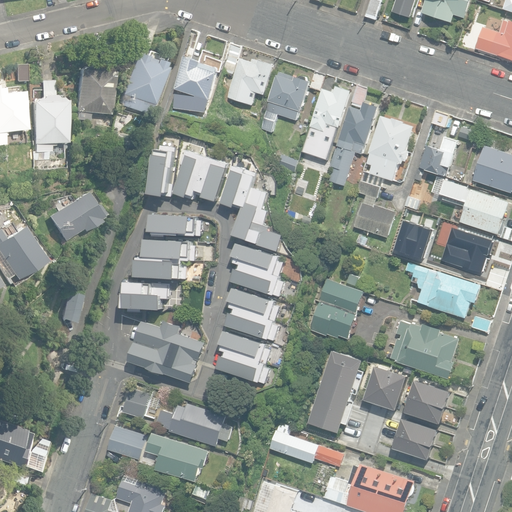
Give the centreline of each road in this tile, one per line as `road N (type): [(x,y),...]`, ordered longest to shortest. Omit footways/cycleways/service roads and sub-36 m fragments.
road 1 (residential): [(214,0),(511,101)]
road 2 (residential): [(0,38),(155,0)]
road 3 (residential): [(465,511),(511,371)]
road 4 (residential): [(101,378),(56,511)]
